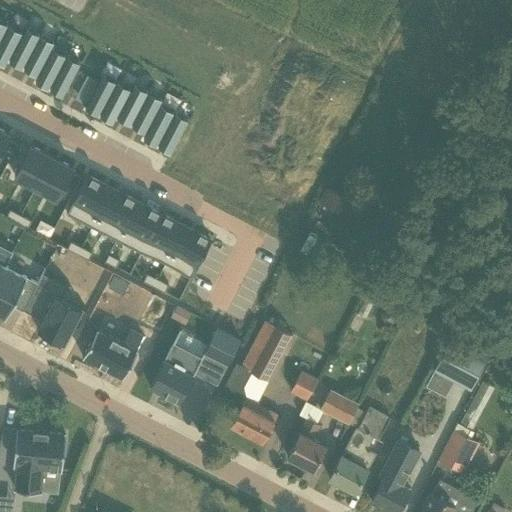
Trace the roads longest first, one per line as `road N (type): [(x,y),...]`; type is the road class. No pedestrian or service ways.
road 1 (residential): [(0,99),(253,236)]
road 2 (residential): [(315,511),(101,398)]
